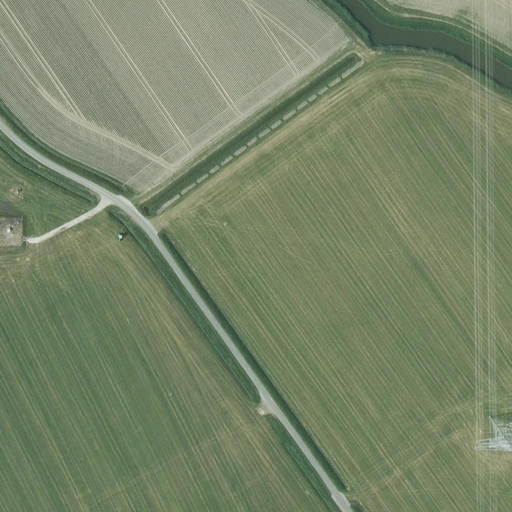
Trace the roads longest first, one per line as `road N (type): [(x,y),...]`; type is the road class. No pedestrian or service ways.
road 1 (unclassified): [(349,511),(135,213),(0,125)]
road 2 (track): [(274,406),(86,511)]
